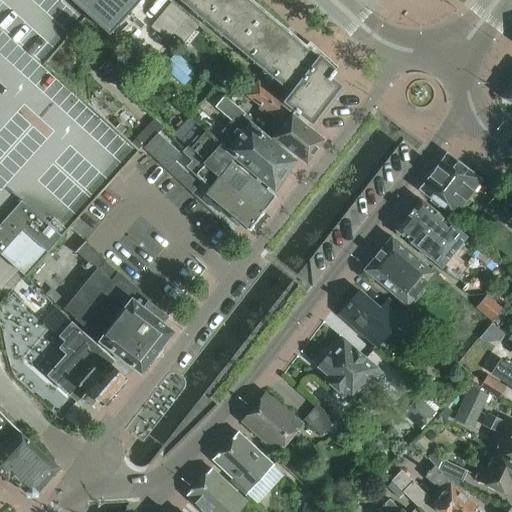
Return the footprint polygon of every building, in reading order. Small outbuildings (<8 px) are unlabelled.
[(0,0),(0,253),(26,276),(61,238),(71,225),(140,150),(46,63),(86,17),(67,0),(0,0)] [(140,0),(72,0),(110,33),(140,0)] [(185,0),(232,38),(259,5),(252,0),(251,0),(250,2),(247,0),(185,0)] [(259,5),(232,38),(281,77),(305,47),(293,37),(292,38),(286,33),(286,32),(277,23),(279,21),(269,13),(267,16),(260,10),(262,8),(259,5)] [(326,56),(326,55),(319,49),(318,49),(310,42),(305,47),(281,77),(284,80),(281,83),(287,88),(286,89),(292,93),(291,94),(314,113),(313,113),(315,114),(316,112),(315,112),(319,107),(320,107),(330,95),(333,93),(332,92),(337,86),(338,86),(339,84),(338,83),(337,84),(331,79),(331,78),(330,77),(336,69),(334,68),(335,66),(335,67),(337,65),(335,64),(326,56)] [(265,107),(255,120),(266,129),(275,136),(307,162),(325,138),(293,113),(296,109),(248,70),(241,79),(252,88),(248,93),(265,107)] [(229,150),(235,156),(275,189),(292,165),(296,160),(271,140),(275,136),(266,129),(255,120),(237,106),(225,96),(215,107),(232,121),(223,132),(236,142),(229,150)] [(235,156),(229,150),(201,128),(203,126),(192,115),(174,134),(187,146),(213,171),(261,210),(264,205),(266,207),(275,195),(232,161),(235,156)] [(181,156),(180,155),(158,133),(144,148),(192,194),(200,185),(175,162),(181,156)] [(213,171),(187,146),(182,153),(191,161),(186,167),(200,179),(201,179),(210,187),(203,197),(217,209),(221,204),(248,226),(257,215),(261,210),(213,171)] [(456,215),(483,180),(449,153),(438,168),(434,166),(430,172),(433,174),(421,189),(456,215)] [(511,207),(497,194),(488,204),(508,223),(511,218),(511,207)] [(460,246),(467,237),(422,200),(403,224),(397,225),(398,237),(404,236),(457,278),(467,266),(459,258),(465,250),(460,246)] [(408,306),(436,273),(393,237),(382,251),(381,250),(376,256),(377,257),(366,271),(408,306)] [(158,347),(160,349),(174,331),(162,322),(167,316),(148,301),(149,299),(138,291),(139,289),(104,262),(105,261),(83,243),(75,254),(98,271),(67,309),(78,318),(77,319),(102,339),(100,341),(142,372),(156,354),(153,352),(158,347)] [(498,262),(479,246),(472,255),(491,271),(498,262)] [(352,259),(344,268),(353,277),(362,268),(352,259)] [(406,342),(421,325),(391,299),(382,309),(361,291),(341,313),(378,346),(393,330),(406,342)] [(506,308),(490,295),(480,307),(496,320),(506,308)] [(82,397),(94,407),(99,401),(102,404),(102,405),(104,403),(108,398),(108,399),(127,377),(112,364),(115,360),(72,322),(59,336),(65,341),(59,347),(66,354),(47,375),(78,402),(82,397)] [(375,383),(385,372),(345,338),(332,352),(332,351),(319,365),(339,383),(335,388),(339,392),(342,389),(352,398),(369,378),(375,383)] [(511,366),(501,360),(500,362),(493,374),(511,385),(511,366)] [(480,387),(499,399),(506,388),(488,375),(480,387)] [(474,428),(489,397),(469,388),(454,419),(474,428)] [(279,452),(303,424),(267,393),(243,421),(279,452)] [(421,427),(436,410),(420,396),(405,413),(421,427)] [(318,405),(304,420),(322,436),(328,430),(336,437),(344,428),(318,405)] [(446,407),(439,415),(445,420),(452,412),(446,407)] [(0,410),(0,471),(15,486),(18,483),(20,484),(26,490),(36,489),(37,490),(38,489),(38,488),(43,482),(44,482),(45,481),(44,481),(50,475),(52,474),(51,474),(57,468),(59,466),(15,426),(0,410)] [(487,448),(495,452),(511,459),(511,423),(497,417),(492,429),(496,431),(487,448)] [(233,477),(230,480),(245,495),(273,466),(239,434),(214,459),(233,477)] [(511,459),(495,452),(487,469),(481,466),(476,478),(511,494),(511,491),(511,459)] [(431,460),(436,465),(444,474),(462,483),(467,473),(454,467),(444,462),(438,453),(431,460)] [(462,483),(444,474),(436,465),(427,476),(445,492),(434,504),(442,511),(472,511),(477,506),(457,489),(462,483)] [(204,511),(238,511),(247,503),(211,469),(204,476),(202,474),(197,478),(200,481),(187,495),(204,511)] [(392,480),(419,507),(429,498),(402,470),(392,480)] [(404,511),(391,499),(380,509),(382,511),(404,511)] [(326,511),(327,511),(315,500),(302,511),(326,511)]
